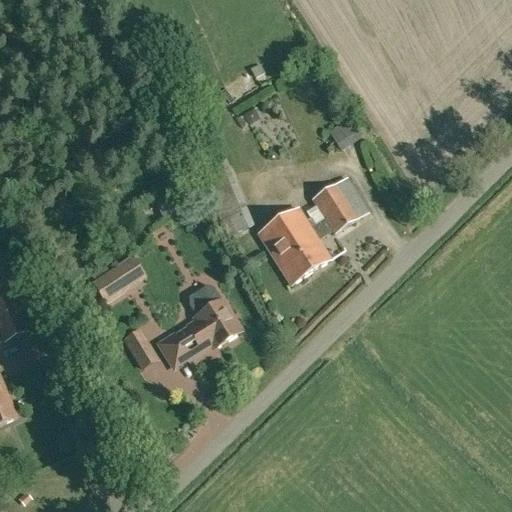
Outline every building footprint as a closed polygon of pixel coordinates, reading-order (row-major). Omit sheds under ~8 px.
[(193,52),(182,31),(154,47),(166,67),(193,53),(193,54),(193,52)] [(202,123),(184,130),(230,238),(255,228),(221,150),(215,153),(202,123)] [(335,237),(369,215),(347,181),(314,202),(315,202),(327,221),(317,228),(312,221),(307,224),(299,210),(259,236),(291,288),(332,262),(319,242),(333,233),(335,237)] [(156,204),(163,219),(191,206),(184,191),(156,204)] [(124,264),(113,271),(122,288),(134,282),(124,264)] [(0,334),(4,344),(29,333),(10,286),(0,290),(0,334)] [(216,349),(238,336),(230,323),(234,321),(223,303),(215,290),(209,287),(190,298),(190,306),(200,322),(189,329),(191,333),(178,341),(175,337),(161,346),(175,370),(178,368),(177,365),(186,359),(188,362),(205,351),(204,349),(213,344),(216,349)] [(140,333),(126,341),(144,371),(158,362),(140,333)] [(0,427),(18,420),(0,377),(0,427)]
